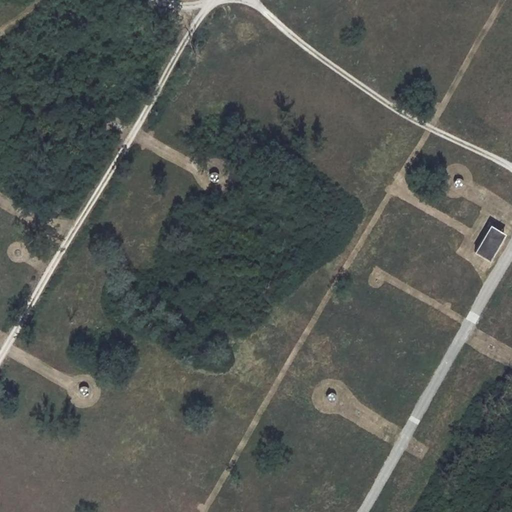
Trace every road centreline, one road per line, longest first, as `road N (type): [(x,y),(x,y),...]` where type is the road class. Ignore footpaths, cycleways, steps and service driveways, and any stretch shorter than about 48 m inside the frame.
road 1 (track): [(0,354),(213,0)]
road 2 (track): [(511,167),(388,105),(257,4),(240,0)]
road 3 (track): [(358,511),(511,250)]
